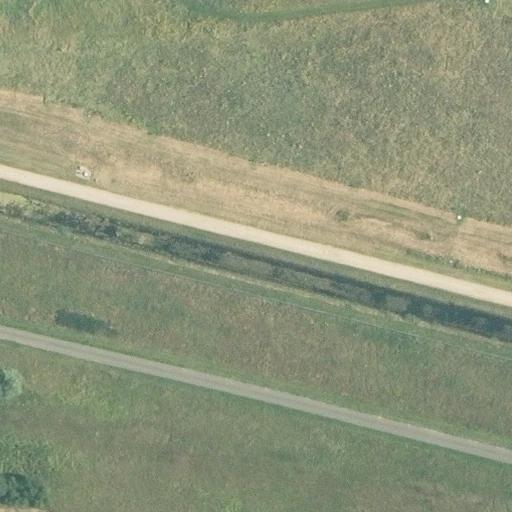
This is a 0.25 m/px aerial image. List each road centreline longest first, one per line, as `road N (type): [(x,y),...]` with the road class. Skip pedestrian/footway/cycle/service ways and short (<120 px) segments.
road 1 (track): [(0,173),(511,306)]
road 2 (unclassified): [(0,332),(511,457)]
